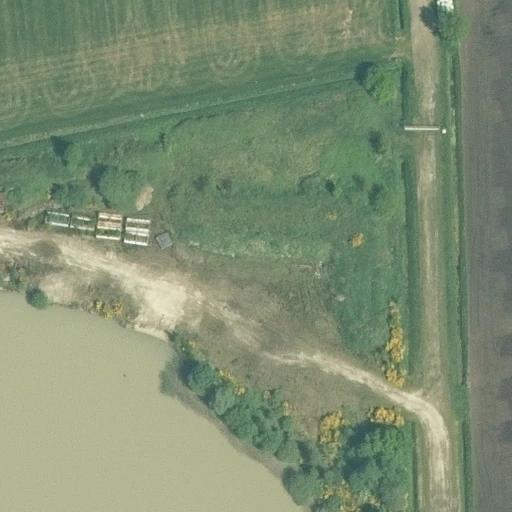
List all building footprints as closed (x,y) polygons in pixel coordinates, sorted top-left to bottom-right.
[(117,260),(114,269),(140,276),(140,278),(176,288),(179,277),(117,260)] [(112,277),(109,288),(128,294),(131,282),(112,277)] [(271,289),(267,304),(281,307),(284,292),(271,289)] [(169,331),(166,340),(183,347),(187,338),(169,331)] [(274,408),(269,425),(297,435),(302,417),(274,408)]
